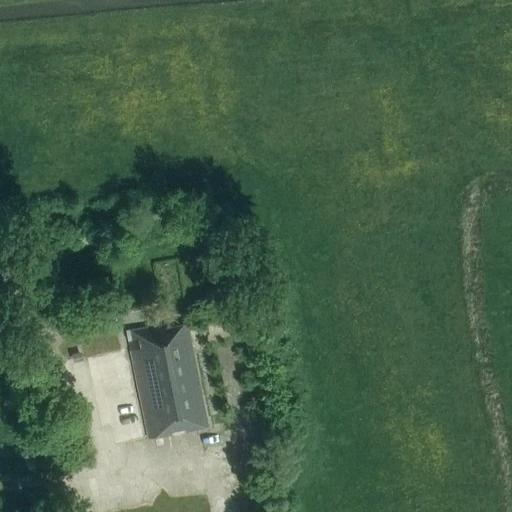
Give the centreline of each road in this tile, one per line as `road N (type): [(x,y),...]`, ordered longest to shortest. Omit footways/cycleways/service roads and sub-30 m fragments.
road 1 (track): [(110,484),(81,387),(21,309),(0,256)]
road 2 (track): [(110,484),(239,466),(249,511)]
